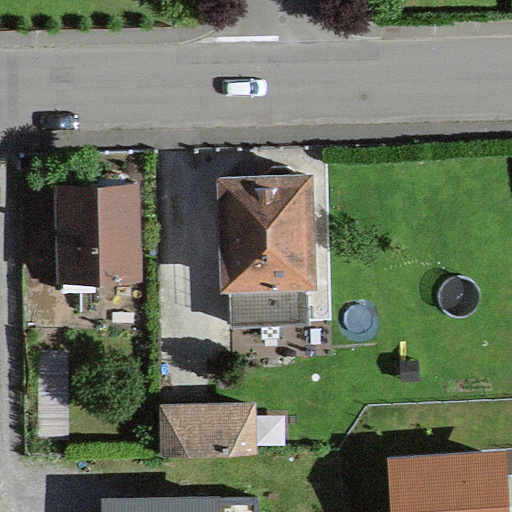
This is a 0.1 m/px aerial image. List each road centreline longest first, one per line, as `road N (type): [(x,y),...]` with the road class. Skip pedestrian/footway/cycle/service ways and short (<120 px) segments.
road 1 (tertiary): [(0,89),(280,83)]
road 2 (tertiary): [(280,83),(511,77)]
